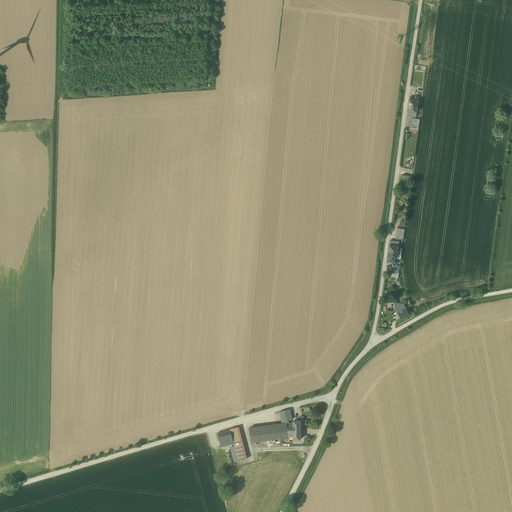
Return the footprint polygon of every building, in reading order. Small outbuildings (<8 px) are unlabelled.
[(414,102),(409,101),(408,106),(417,108),(419,99),(414,98),(414,102)] [(417,108),(408,106),(407,115),(416,117),(417,108)] [(418,119),(410,118),(409,129),(417,130),(418,119)] [(394,239),(403,240),(405,230),(396,229),(394,239)] [(399,243),(390,242),(389,250),(401,252),(402,250),(398,249),(399,243)] [(401,252),(389,250),(388,260),(396,262),(397,255),(400,256),(401,252)] [(404,308),(403,306),(395,311),(400,320),(408,315),(408,314),(404,308)] [(283,422),(250,426),(251,443),(292,436),(292,440),(301,440),(301,419),(294,419),(290,408),(281,411),(283,422)] [(244,425),(219,432),(221,445),(234,442),(237,456),(251,454),(244,425)]
